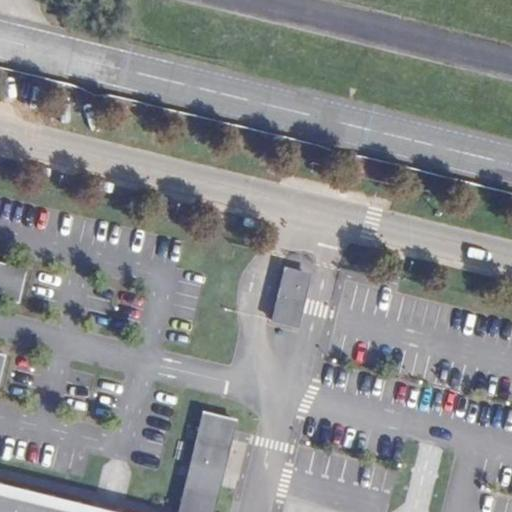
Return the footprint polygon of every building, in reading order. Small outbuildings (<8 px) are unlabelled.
[(0,298),(16,303),(25,268),(0,262),(0,298)] [(307,274),(285,269),(272,321),(294,327),(307,274)] [(234,423),(204,415),(185,494),(215,502),(234,423)] [(0,511),(71,511),(0,494),(0,511)] [(215,502),(185,494),(182,504),(213,511),(215,502)]
